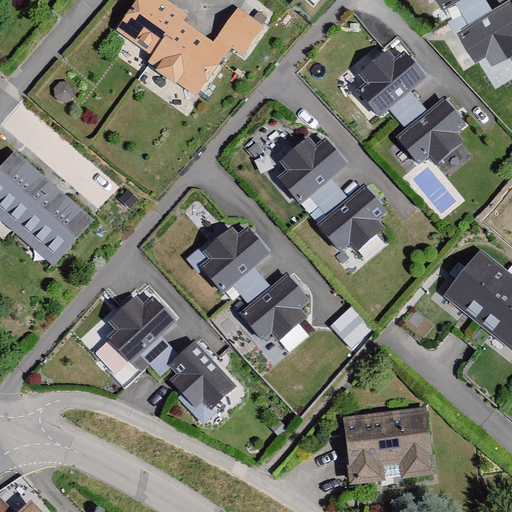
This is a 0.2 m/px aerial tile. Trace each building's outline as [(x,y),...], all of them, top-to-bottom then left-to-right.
[(168,45),(185,18),(157,0),(138,0),(113,37),(150,62),(164,43),(168,45)] [(428,0),(434,9),(449,0),(428,0)] [(511,50),(511,8),(507,0),(506,0),(452,30),(472,65),(487,56),(491,63),(511,50)] [(224,55),(181,25),(168,45),(164,43),(150,62),(146,68),(194,100),(224,55)] [(356,79),(364,87),(351,97),(373,124),(422,82),(401,58),(392,65),(384,56),(356,79)] [(460,145),(454,137),(465,129),(443,101),(394,140),(415,167),(427,158),(433,166),(460,145)] [(297,209),(343,170),(321,142),(310,151),(302,144),(277,163),(284,170),(271,181),(297,209)] [(0,226),(12,237),(51,190),(13,157),(0,171),(0,226)] [(384,216),(360,187),(312,225),(337,255),(348,246),(354,253),(379,233),(372,225),(384,216)] [(51,190),(12,237),(53,271),(92,225),(51,190)] [(217,297),(265,255),(236,225),(222,236),(215,229),(194,248),(200,255),(186,268),(217,297)] [(442,299),(475,327),(511,281),(511,280),(479,254),(442,299)] [(309,305),(282,277),(230,318),(259,348),(269,338),(275,344),(306,321),(299,314),(309,305)] [(511,281),(475,327),(507,352),(511,345),(511,281)] [(129,368),(171,325),(141,295),(131,305),(125,298),(104,319),(111,325),(99,336),(129,368)] [(349,310),(328,330),(351,353),(371,333),(349,310)] [(231,389),(190,346),(164,369),(173,379),(166,385),(190,411),(199,404),(207,413),(231,389)] [(340,419),(348,489),(431,480),(418,412),(340,419)]
